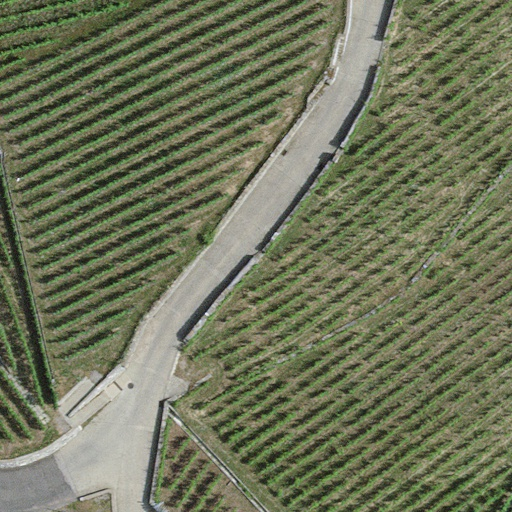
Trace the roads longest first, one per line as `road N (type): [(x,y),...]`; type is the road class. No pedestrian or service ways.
road 1 (track): [(372,0),(312,139),(166,323),(138,418),(132,511)]
road 2 (track): [(138,418),(12,494),(0,489)]
